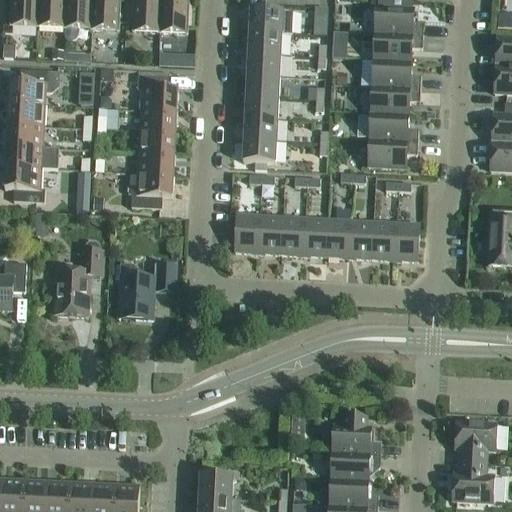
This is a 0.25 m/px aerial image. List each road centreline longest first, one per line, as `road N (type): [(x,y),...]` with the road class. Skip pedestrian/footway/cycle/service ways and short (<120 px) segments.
road 1 (residential): [(435,302),(198,288),(219,0)]
road 2 (residential): [(435,302),(472,0)]
road 3 (tertiary): [(177,405),(335,343),(432,341)]
road 4 (residential): [(0,457),(177,466)]
road 5 (tertiary): [(0,400),(177,405)]
road 6 (residential): [(418,511),(427,386)]
